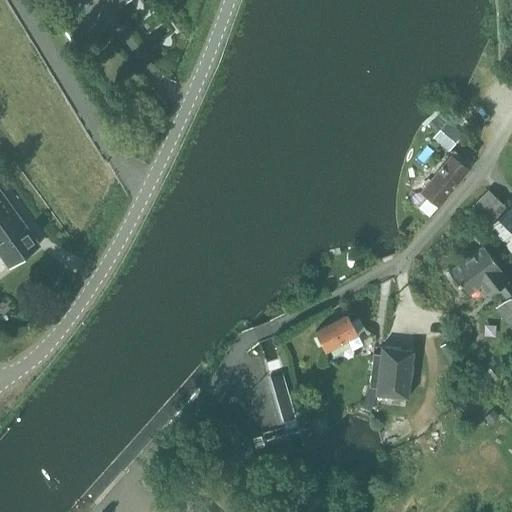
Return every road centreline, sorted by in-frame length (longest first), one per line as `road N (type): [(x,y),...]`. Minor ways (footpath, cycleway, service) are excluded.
road 1 (unclassified): [(102,511),(214,388),(239,347),(422,247),(511,125)]
road 2 (unclassified): [(0,380),(39,357),(114,251),(229,0)]
